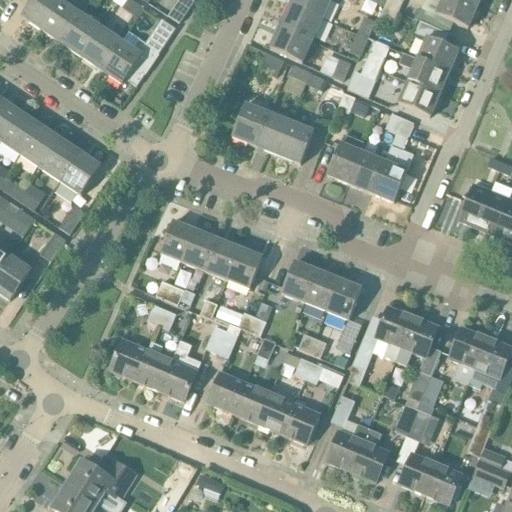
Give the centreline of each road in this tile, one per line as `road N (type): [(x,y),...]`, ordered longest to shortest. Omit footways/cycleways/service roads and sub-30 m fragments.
road 1 (residential): [(327,511),(62,396)]
road 2 (residential): [(405,267),(511,6)]
road 3 (residential): [(405,267),(345,244),(332,214),(268,189),(244,191),(164,166)]
road 4 (residential): [(18,366),(139,186),(164,166)]
road 5 (residential): [(164,166),(0,55)]
road 6 (residential): [(164,166),(240,0)]
